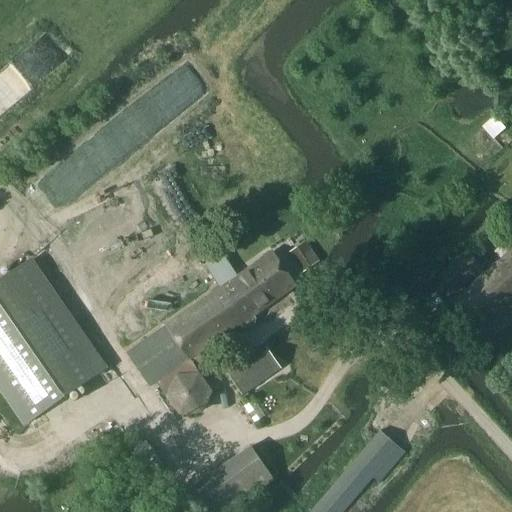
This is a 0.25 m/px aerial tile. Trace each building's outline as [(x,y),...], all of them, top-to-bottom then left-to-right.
[(486,127),(496,137),(509,126),(500,115),(486,127)] [(64,246),(80,281),(145,252),(143,246),(162,236),(147,207),(64,246)] [(115,320),(185,264),(165,238),(123,272),(118,267),(108,274),(112,280),(93,295),(115,320)] [(303,275),(320,262),(306,241),(289,253),(303,275)] [(481,334),(511,306),(511,251),(485,275),(481,270),(483,268),(467,249),(440,273),(457,292),(474,276),(479,281),(454,302),(481,334)] [(165,325),(189,359),(240,324),(242,328),(246,329),(254,324),(255,319),(253,315),(295,286),(272,251),(237,275),(224,256),(206,268),(218,287),(165,325)] [(110,370),(33,260),(0,282),(0,391),(25,428),(110,370)] [(165,325),(127,352),(149,387),(158,381),(181,415),(204,414),(214,392),(201,372),(199,374),(189,359),(165,325)] [(241,395),(281,369),(267,347),(227,374),(241,395)] [(379,483),(400,457),(396,452),(400,448),(380,430),(353,461),(309,511),(344,511),(373,479),(379,483)] [(252,448),(185,492),(198,511),(228,511),(275,481),(272,476),(282,469),(265,444),(254,452),(252,448)]
